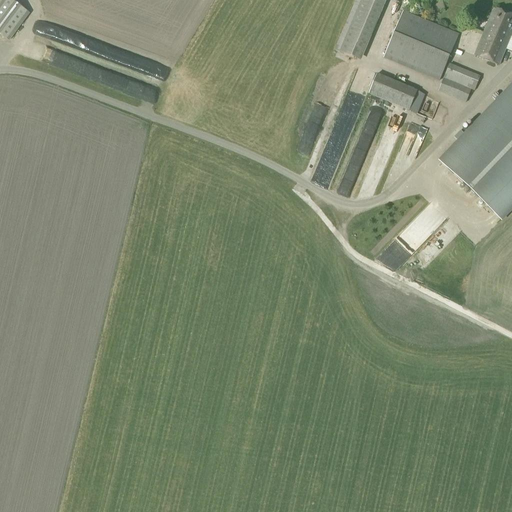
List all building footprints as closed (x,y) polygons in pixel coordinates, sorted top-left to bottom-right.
[(0,35),(8,41),(28,14),(9,0),(3,0),(0,4),(0,35)] [(353,59),(377,0),(355,0),(334,51),(353,59)] [(495,11),(493,10),(474,56),(498,66),(511,33),(510,32),(511,27),(511,17),(495,10),(495,11)] [(439,82),(459,35),(403,12),(383,59),(439,82)] [(467,48),(474,51),(481,32),(467,27),(462,41),(469,43),(467,48)] [(452,61),(461,62),(463,47),(454,46),(452,61)] [(473,91),(479,77),(449,65),(438,92),(465,103),(470,90),(473,91)] [(409,112),(417,91),(377,75),(368,95),(409,112)] [(500,221),(511,208),(511,87),(440,163),(500,221)] [(338,159),(351,124),(339,119),(325,156),(329,158),(328,161),(330,162),(328,167),(335,169),(339,160),(338,159)] [(418,132),(417,137),(415,137),(413,148),(420,150),(424,134),(418,132)] [(352,164),(364,168),(367,159),(356,155),(352,164)]
